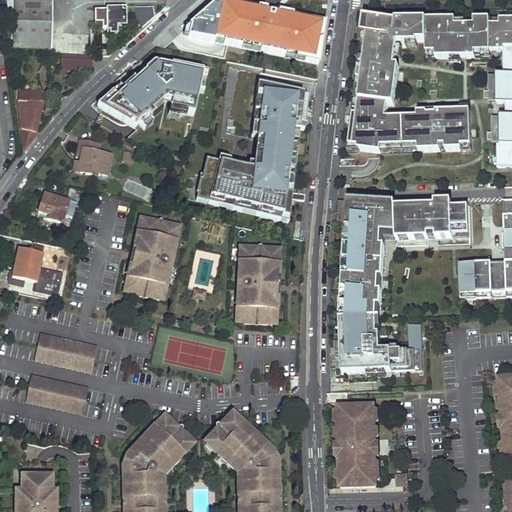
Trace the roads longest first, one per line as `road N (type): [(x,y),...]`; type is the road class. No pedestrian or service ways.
road 1 (tertiary): [(319,511),(315,267),(344,0)]
road 2 (residential): [(0,205),(45,141),(191,0)]
